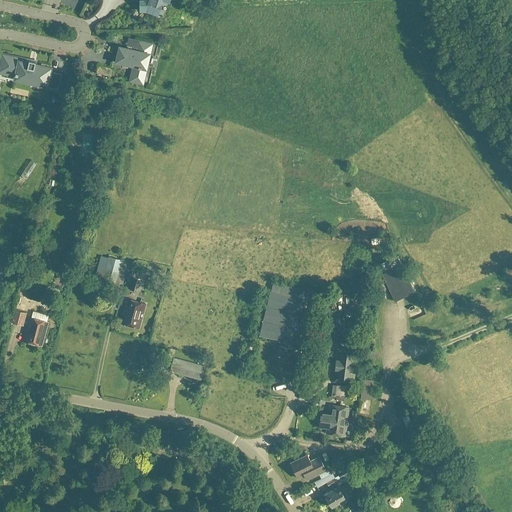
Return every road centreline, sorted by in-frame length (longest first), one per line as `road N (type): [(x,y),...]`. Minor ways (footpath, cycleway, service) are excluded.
road 1 (tertiary): [(295,511),(244,447),(201,424),(0,384)]
road 2 (track): [(252,455),(274,439),(358,446),(381,420),(396,364),(511,316)]
road 3 (unclassified): [(0,35),(63,46),(81,38),(72,21),(0,5)]
